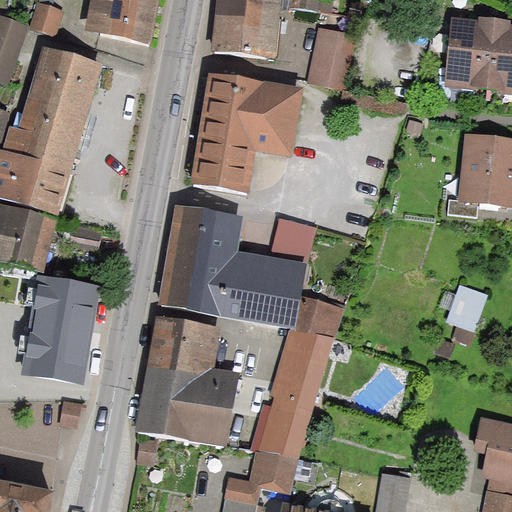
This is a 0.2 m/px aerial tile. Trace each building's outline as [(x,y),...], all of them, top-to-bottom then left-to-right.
[(92,0),(86,40),(144,50),(152,0),(92,0)] [(281,0),(217,0),(211,57),(274,64),(281,0)] [(35,28),(0,15),(0,84),(14,89),(35,28)] [(483,96),(492,23),(448,18),(439,91),(483,96)] [(483,96),(511,100),(511,25),(492,23),(483,96)] [(346,92),(360,40),(322,30),(309,82),(346,92)] [(31,101),(81,114),(94,66),(36,51),(21,97),(31,101)] [(205,80),(187,186),(246,196),(253,154),(265,156),(289,160),(290,155),(300,96),(205,80)] [(362,98),(360,110),(405,118),(407,106),(362,98)] [(81,114),(31,101),(17,154),(67,167),(81,114)] [(419,126),(405,123),(403,135),(417,138),(419,126)] [(511,215),(511,146),(464,143),(458,211),(511,215)] [(0,148),(0,200),(53,215),(67,167),(17,154),(0,148)] [(0,265),(40,275),(53,215),(0,200),(0,265)] [(251,218),(192,208),(174,312),(265,328),(277,258),(245,252),(251,218)] [(282,222),(275,251),(314,259),(320,230),(282,222)] [(102,249),(104,235),(79,230),(76,245),(102,249)] [(92,287),(40,279),(25,384),(78,391),(92,287)] [(462,288),(449,339),(477,346),(489,294),(462,288)] [(0,365),(8,298),(0,296),(0,365)] [(224,326),(162,315),(139,438),(226,454),(241,372),(216,368),(224,326)] [(287,339),(254,453),(300,467),(333,352),(287,339)] [(511,511),(511,428),(483,423),(477,457),(487,459),(483,483),(492,484),(487,511),(511,511)] [(149,463),(152,443),(136,440),(132,460),(149,463)] [(372,511),(403,511),(410,483),(380,477),(372,511)] [(217,511),(250,511),(256,486),(224,480),(217,511)] [(0,511),(49,511),(52,499),(0,488),(0,511)]
